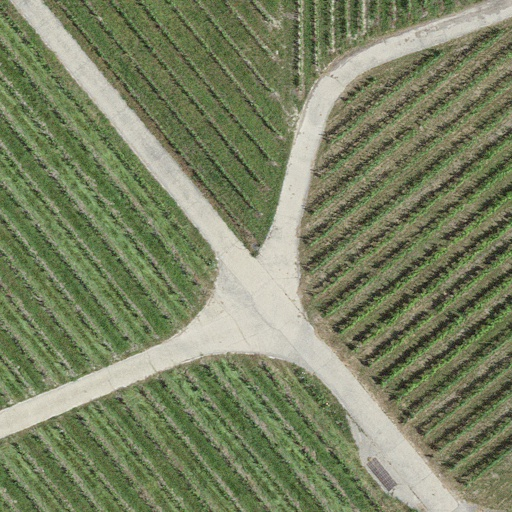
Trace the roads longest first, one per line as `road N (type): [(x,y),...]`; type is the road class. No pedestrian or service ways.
road 1 (track): [(511,1),(419,33),(326,82),(294,188),(276,311)]
road 2 (track): [(276,311),(30,0)]
